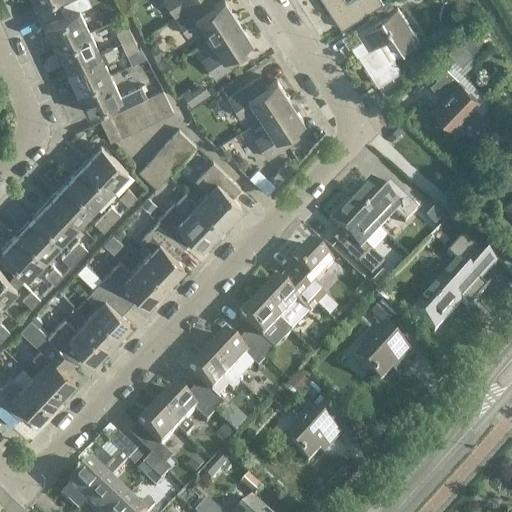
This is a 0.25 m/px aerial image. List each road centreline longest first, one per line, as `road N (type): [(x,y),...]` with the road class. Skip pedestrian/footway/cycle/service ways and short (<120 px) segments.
road 1 (residential): [(272,0),(359,133),(30,475),(0,464)]
road 2 (residential): [(0,167),(36,127),(0,43)]
